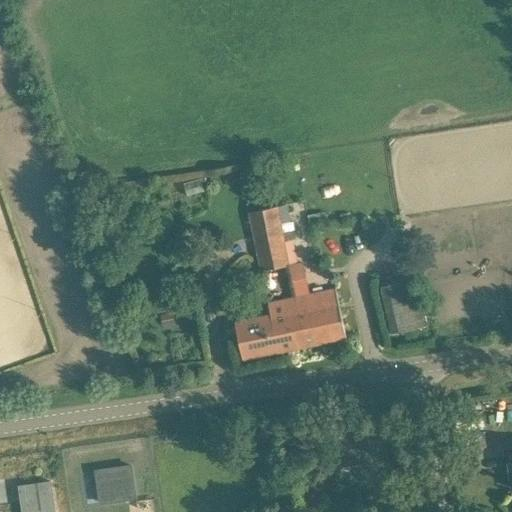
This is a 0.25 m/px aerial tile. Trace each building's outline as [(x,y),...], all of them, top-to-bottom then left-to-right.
[(240,165),(243,181),(269,176),(266,161),(240,165)] [(290,266),(285,242),(279,208),(251,213),(262,271),(290,266)] [(381,287),(387,315),(392,334),(427,326),(413,267),(400,269),(402,282),(381,287)] [(298,317),(290,319),(297,349),(346,338),(336,289),(294,297),(298,317)] [(271,314),(235,322),(240,340),(244,360),(297,349),(290,319),(298,317),(294,297),(268,303),(271,314)] [(172,314),(161,316),(162,326),(173,324),(172,314)] [(327,433),(332,466),(340,465),(339,463),(386,456),(381,425),(327,433)] [(281,461),(229,468),(234,503),(286,495),(281,461)] [(131,465),(97,469),(102,501),(136,497),(131,465)] [(20,486),(23,511),(55,511),(51,482),(20,486)]
